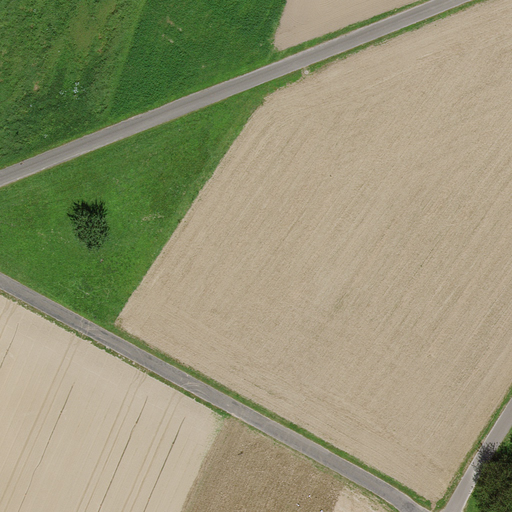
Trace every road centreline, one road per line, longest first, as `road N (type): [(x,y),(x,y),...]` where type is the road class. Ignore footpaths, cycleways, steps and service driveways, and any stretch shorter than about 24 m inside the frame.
road 1 (track): [(0,281),(429,511)]
road 2 (residential): [(0,177),(446,0)]
